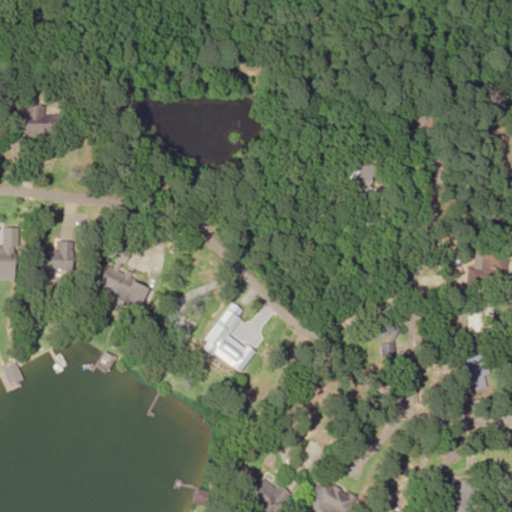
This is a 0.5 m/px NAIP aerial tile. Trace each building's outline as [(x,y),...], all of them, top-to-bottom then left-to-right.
[(41,115),(41,107),(19,107),(19,132),(54,132),(54,115),(41,115)] [(352,194),(366,194),(365,166),(350,167),(352,194)] [(89,285),(120,296),(117,306),(133,312),(142,289),(124,282),(126,276),(117,272),(125,250),(107,243),(101,257),(112,261),(109,268),(97,264),(89,285)] [(502,249),(480,248),(478,282),(501,283),(502,249)] [(66,274),(66,251),(25,251),(25,274),(66,274)] [(466,333),(487,333),(487,303),(466,303),(466,333)] [(391,332),(380,306),(359,314),(370,340),(391,332)] [(167,343),(155,360),(167,369),(179,351),(167,343)] [(459,354),(459,388),(478,388),(478,354),(459,354)] [(0,368),(0,375),(4,386),(18,381),(11,364),(0,368)] [(277,511),(284,491),(248,479),(241,499),(277,511)] [(308,511),(343,511),(343,487),(308,487),(308,511)]
